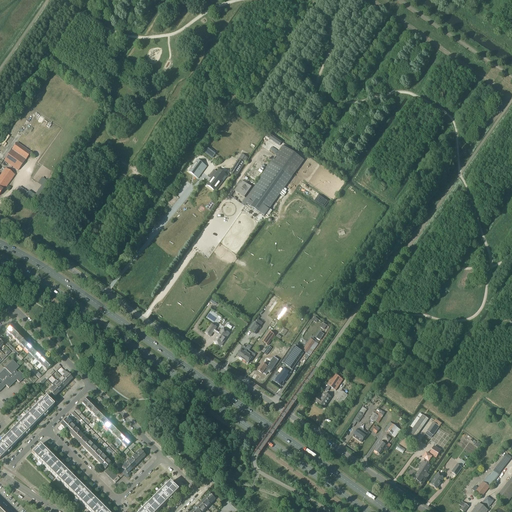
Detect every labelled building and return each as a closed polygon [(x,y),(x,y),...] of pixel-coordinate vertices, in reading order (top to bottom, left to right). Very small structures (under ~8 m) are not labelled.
[(279,146),(281,143),(267,133),(265,136),(268,138),(271,140),(274,142),(277,144),(279,146)] [(4,161),(18,171),(30,153),(17,143),(4,161)] [(273,159),(252,189),(245,199),(243,202),(252,209),(257,212),(264,217),(278,197),(292,177),(294,174),(293,173),(295,170),(297,171),(304,161),(282,146),(276,156),(280,159),(278,162),(273,159)] [(204,153),(212,159),(215,155),(208,149),(204,153)] [(229,174),(236,178),(245,164),(238,160),(229,174)] [(189,172),(198,178),(206,167),(197,161),(189,172)] [(0,193),(4,188),(5,188),(14,176),(5,169),(0,175),(0,193)] [(207,185),(215,192),(227,176),(223,174),(224,172),(223,171),(222,173),(218,170),(217,172),(215,171),(211,175),(208,178),(211,180),(207,185)] [(245,199),(252,189),(251,189),(249,187),(242,181),(240,184),(239,183),(237,186),(238,186),(235,191),(235,192),(237,194),(238,193),(244,198),(244,197),(245,198),(245,199)] [(258,320),(250,331),(255,334),(263,324),(258,320)] [(205,334),(210,337),(214,332),(218,335),(214,343),(220,347),(225,340),(229,334),(222,330),(219,334),(215,330),(216,328),(211,324),(205,334)] [(6,331),(10,336),(16,330),(11,326),(6,331)] [(12,338),(15,340),(21,335),(16,330),(10,336),(9,338),(10,339),(12,338)] [(262,342),(268,346),(274,336),(269,332),(267,335),(262,342)] [(15,340),(19,345),(25,339),(21,335),(15,340)] [(22,350),(24,349),(29,344),(25,339),(19,345),(18,346),(22,350)] [(303,351),(306,354),(314,342),(311,340),(303,351)] [(24,349),(28,354),(34,348),(29,344),(24,349)] [(237,357),(242,360),(249,351),(243,347),(241,349),(239,353),(237,357)] [(272,381),(281,387),(292,370),(290,369),(302,351),(295,347),(283,364),(285,366),(279,375),(277,373),(272,381)] [(28,354),(33,358),(38,352),(34,348),(28,354)] [(267,348),(261,357),(264,360),(269,352),(268,352),(269,349),(267,348)] [(249,351),(242,360),(248,364),(250,361),(251,361),(255,356),(249,351)] [(35,360),(37,363),(43,357),(38,352),(33,358),(30,361),(32,363),(35,360)] [(39,364),(42,367),(47,361),(43,357),(37,363),(35,365),(36,367),(39,364)] [(47,361),(42,367),(46,371),(52,366),(47,361)] [(257,371),(262,374),(269,364),(266,361),(265,362),(264,361),(257,371)] [(0,391),(3,388),(3,387),(5,385),(8,389),(14,383),(13,382),(16,380),(19,383),(25,378),(19,372),(18,373),(15,371),(18,367),(12,362),(5,369),(6,370),(3,372),(3,371),(0,373),(0,391)] [(65,376),(62,378),(68,384),(72,379),(64,371),(62,373),(65,376)] [(326,385),(336,391),(343,381),(333,374),(326,385)] [(62,378),(58,383),(63,388),(68,384),(62,378)] [(58,383),(53,387),(59,393),(63,388),(58,383)] [(49,392),(49,393),(54,397),(59,393),(53,387),(49,392)] [(334,400),(341,405),(342,403),(347,395),(340,391),(335,398),(334,400)] [(317,404),(324,409),(331,398),(325,394),(321,400),(318,398),(314,402),(318,404),(317,404)] [(46,397),(27,415),(36,424),(54,406),(50,401),(46,397)] [(81,404),(86,408),(91,403),(87,398),(81,404)] [(86,408),(90,413),(96,407),(91,403),(86,408)] [(90,413),(95,417),(100,411),(96,407),(90,413)] [(379,417),(376,422),(378,423),(381,418),(385,413),(378,409),(374,414),(379,417)] [(97,419),(99,422),(105,416),(100,411),(95,417),(92,420),(94,422),(97,419)] [(375,422),(376,422),(379,417),(374,414),(373,413),(370,419),(375,422)] [(27,415),(9,434),(18,442),(36,424),(27,415)] [(99,422),(104,426),(109,420),(105,416),(99,422)] [(355,421),(357,423),(360,425),(364,420),(358,416),(355,421)] [(408,436),(413,440),(428,420),(422,416),(408,436)] [(60,425),(65,430),(70,424),(66,419),(60,425)] [(104,426),(108,431),(114,425),(109,420),(104,426)] [(384,431),(386,433),(394,438),(400,430),(390,423),(384,431)] [(427,431),(433,436),(439,427),(433,423),(427,431)] [(65,430),(69,434),(74,428),(70,424),(65,430)] [(108,431),(112,435),(118,429),(114,425),(108,431)] [(69,434),(73,438),(79,433),(74,428),(69,434)] [(112,435),(117,439),(123,434),(118,429),(112,435)] [(353,436),(358,440),(361,442),(367,434),(363,431),(362,433),(358,430),(353,436)] [(73,438),(78,443),(84,437),(79,433),(73,438)] [(0,459),(18,442),(9,434),(0,442),(0,459)] [(117,439),(121,444),(127,438),(123,434),(117,439)] [(382,439),(387,443),(390,439),(385,435),(382,439)] [(78,443),(82,447),(88,442),(84,437),(78,443)] [(127,438),(121,444),(126,449),(132,443),(127,438)] [(82,447),(87,452),(93,446),(88,442),(82,447)] [(380,442),(374,451),(380,456),(384,450),(386,451),(390,445),(388,444),(387,446),(380,442)] [(31,454),(34,456),(75,498),(89,511),(106,511),(76,482),(50,456),(40,445),(31,454)] [(87,452),(91,456),(97,451),(93,446),(87,452)] [(429,454),(432,456),(435,459),(437,456),(440,451),(439,450),(440,448),(437,446),(436,448),(434,447),(429,454)] [(91,456),(96,461),(101,455),(97,451),(91,456)] [(139,451),(135,455),(140,461),(145,456),(139,451)] [(422,459),(428,463),(432,457),(426,453),(422,459)] [(96,461),(100,465),(106,460),(101,455),(96,461)] [(135,455),(130,460),(136,465),(140,461),(135,455)] [(507,455),(505,456),(496,468),(494,471),(494,472),(490,476),(488,475),(483,482),(482,482),(477,489),(474,486),(472,490),(481,497),(489,487),(489,488),(499,475),(498,475),(511,458),(507,455)] [(106,460),(100,465),(105,470),(110,464),(106,460)] [(130,460),(126,464),(132,470),(136,465),(130,460)] [(119,467),(121,469),(126,473),(127,474),(132,470),(126,464),(124,462),(119,467)] [(426,479),(428,475),(426,473),(430,467),(423,462),(418,469),(419,470),(414,479),(420,483),(424,477),(426,479)] [(462,468),(457,465),(451,473),(456,476),(462,468)] [(430,485),(436,489),(439,485),(440,482),(441,483),(444,479),(437,474),(430,485)] [(511,496),(511,477),(497,496),(506,504),(511,496)] [(157,511),(161,509),(179,491),(171,482),(141,511),(157,511)] [(210,494),(205,499),(211,504),(215,500),(212,496),(210,494)] [(214,494),(212,496),(215,500),(220,505),(222,503),(214,494)] [(482,503),(488,507),(493,502),(487,497),(482,503)] [(205,499),(200,503),(206,509),(211,504),(205,499)] [(460,510),(462,511),(464,511),(468,507),(461,502),(459,505),(462,507),(460,510)] [(200,503),(196,508),(200,511),(203,511),(206,509),(200,503)]
